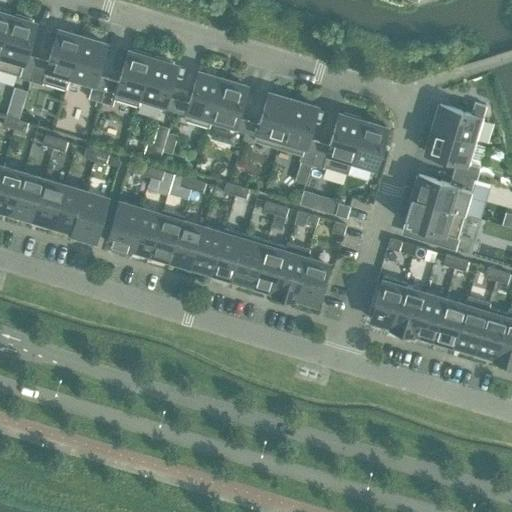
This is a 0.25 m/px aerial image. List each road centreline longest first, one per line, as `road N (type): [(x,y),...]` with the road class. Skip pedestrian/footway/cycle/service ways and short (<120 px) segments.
road 1 (residential): [(340,360),(410,100),(74,0)]
road 2 (tertiary): [(511,495),(0,340)]
road 3 (tertiary): [(0,385),(425,511)]
road 4 (residential): [(340,360),(0,259)]
road 5 (residential): [(511,409),(340,360)]
